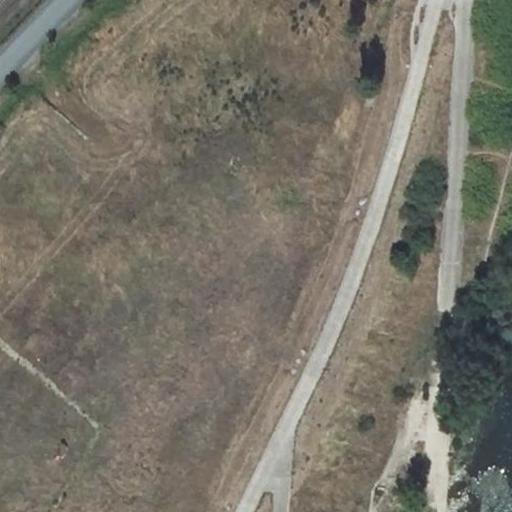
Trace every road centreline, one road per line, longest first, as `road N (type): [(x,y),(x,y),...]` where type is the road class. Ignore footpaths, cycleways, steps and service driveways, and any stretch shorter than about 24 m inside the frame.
road 1 (track): [(441,335),(463,0)]
road 2 (track): [(441,335),(477,291),(511,142)]
road 3 (track): [(441,335),(443,511)]
